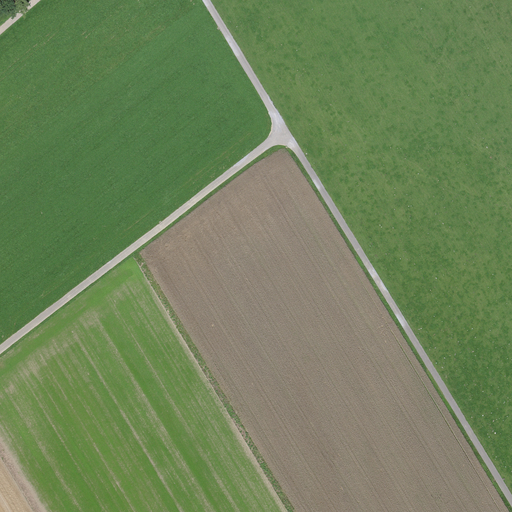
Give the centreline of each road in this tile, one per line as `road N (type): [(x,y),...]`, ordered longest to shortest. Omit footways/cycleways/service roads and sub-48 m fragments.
road 1 (track): [(206,0),(511,502)]
road 2 (track): [(0,350),(284,132)]
